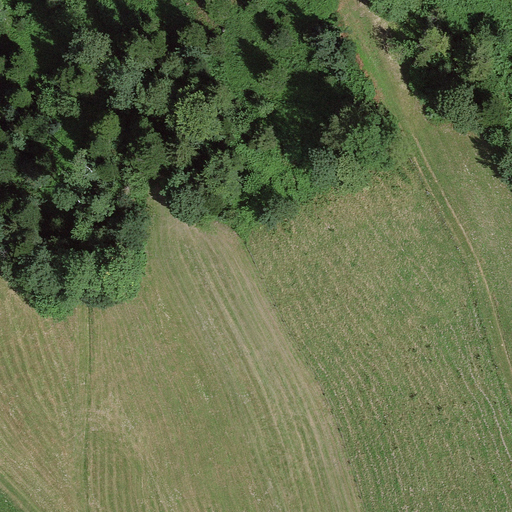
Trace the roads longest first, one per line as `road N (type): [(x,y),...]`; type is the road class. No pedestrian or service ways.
road 1 (track): [(82,511),(78,223),(103,38),(92,0)]
road 2 (track): [(347,0),(479,272),(511,377)]
